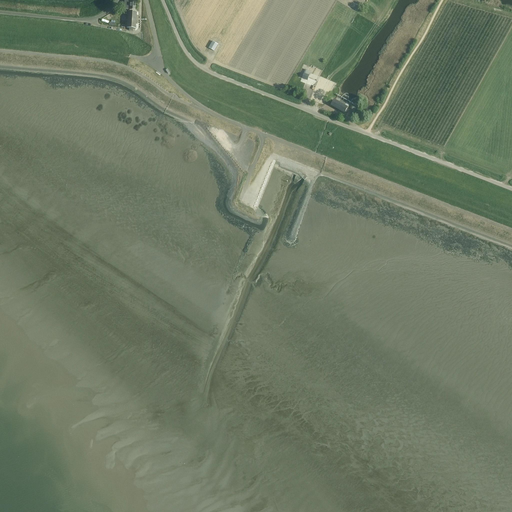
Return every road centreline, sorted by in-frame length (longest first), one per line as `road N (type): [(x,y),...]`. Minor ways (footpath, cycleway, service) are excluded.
road 1 (unclassified): [(511,190),(204,69),(185,51),(163,0)]
road 2 (unclassified): [(265,134),(199,106),(158,61)]
road 3 (unclassified): [(265,134),(241,197),(252,201),(274,157)]
road 4 (unclassified): [(120,0),(94,20),(0,13)]
